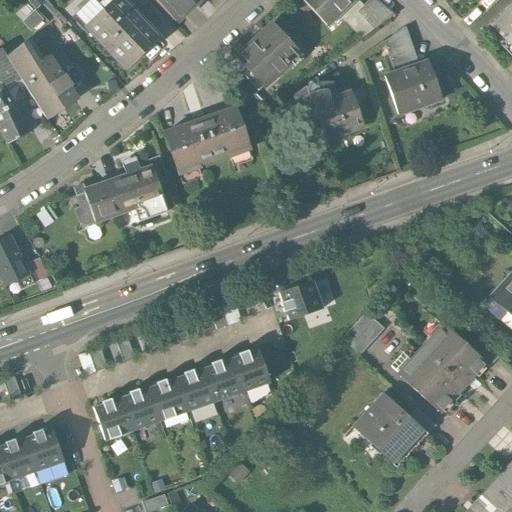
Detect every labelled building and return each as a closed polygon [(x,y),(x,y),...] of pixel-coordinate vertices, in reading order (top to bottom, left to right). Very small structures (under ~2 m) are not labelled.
[(90,0),(73,16),(84,28),(104,10),(94,0),(90,0)] [(114,0),(104,10),(84,28),(124,70),(157,39),(120,0),(114,0)] [(155,0),(177,22),(199,0),(155,0)] [(302,0),(328,26),(337,17),(355,0),(302,0)] [(371,0),(364,6),(358,0),(355,0),(337,17),(361,41),(395,17),(374,0),(371,0)] [(480,0),(477,4),(485,12),(499,0),(480,0)] [(511,5),(489,28),(511,52),(511,5)] [(273,24),(237,57),(265,88),(301,55),(273,24)] [(384,42),(395,75),(416,68),(403,29),(384,42)] [(21,47),(4,61),(19,84),(42,119),(72,101),(46,58),(35,67),(21,47)] [(12,88),(19,84),(4,61),(0,53),(0,90),(3,89),(11,85),(12,88)] [(426,65),(416,68),(395,75),(384,78),(396,117),(439,104),(426,65)] [(239,73),(228,84),(244,107),(255,96),(239,73)] [(307,89),(294,97),(301,118),(295,120),(305,148),(361,127),(349,94),(336,99),(331,85),(317,86),(311,83),(307,89)] [(26,134),(3,89),(0,90),(0,130),(6,145),(26,134)] [(236,113),(164,139),(177,176),(249,150),(236,113)] [(126,178),(109,184),(120,215),(140,207),(146,223),(167,215),(150,170),(141,173),(137,162),(122,167),(126,178)] [(120,215),(109,184),(83,194),(81,188),(72,191),(79,211),(73,213),(77,223),(85,228),(94,224),(120,215)] [(55,222),(47,211),(35,219),(43,230),(55,222)] [(0,238),(0,271),(7,285),(31,273),(11,233),(0,238)] [(511,274),(490,299),(511,319),(511,274)] [(310,283),(272,297),(286,334),(324,320),(310,283)] [(238,302),(222,305),(225,323),(242,320),(238,302)] [(357,355),(382,328),(364,311),(339,339),(357,355)] [(442,326),(420,350),(459,387),(482,362),(442,326)] [(258,348),(230,359),(244,396),(272,386),(258,348)] [(436,411),(459,387),(420,350),(397,375),(436,411)] [(230,359),(202,369),(216,407),(244,396),(230,359)] [(202,369),(174,379),(188,417),(216,407),(202,369)] [(174,379),(146,390),(160,427),(188,417),(174,379)] [(146,390),(119,400),(133,438),(160,427),(146,390)] [(382,392),(351,425),(390,462),(421,429),(407,416),(382,392)] [(105,448),(133,438),(119,400),(91,411),(105,448)] [(421,429),(426,434),(434,426),(415,408),(407,416),(421,429)] [(53,430),(26,440),(38,472),(64,462),(53,430)] [(11,481),(38,472),(26,440),(0,449),(11,481)] [(0,484),(11,481),(0,449),(0,448),(0,484)] [(511,511),(511,460),(479,496),(496,511),(511,511)] [(168,493),(145,501),(148,510),(171,503),(168,493)] [(496,511),(479,496),(464,511),(496,511)]
